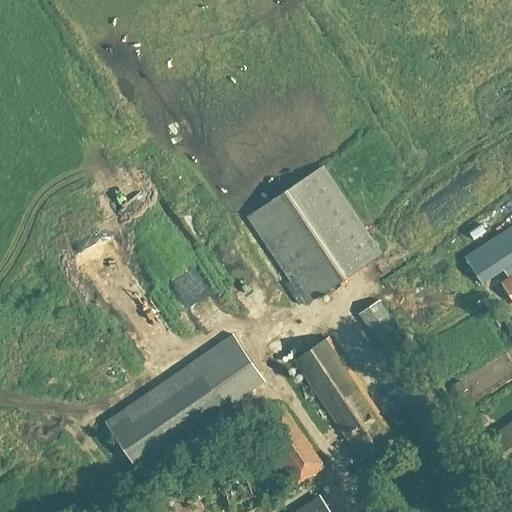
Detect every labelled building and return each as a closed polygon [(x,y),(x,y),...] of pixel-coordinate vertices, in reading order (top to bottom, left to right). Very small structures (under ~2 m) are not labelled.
[(306,305),(383,254),(324,167),(248,218),(306,305)] [(141,239),(163,238),(161,216),(139,217),(141,239)] [(77,252),(84,242),(76,237),(82,228),(73,221),(59,241),(77,252)] [(212,254),(219,273),(243,265),(237,246),(212,254)] [(511,279),(503,285),(511,298),(511,279)] [(359,315),(386,355),(406,342),(379,302),(359,315)] [(270,346),(282,363),(305,347),(292,330),(270,346)] [(231,407),(269,384),(240,336),(107,416),(136,464),(231,407)] [(361,459),(396,436),(328,337),(294,360),(361,459)] [(82,375),(91,394),(111,384),(101,365),(82,375)] [(297,485),(325,468),(283,408),(255,424),(297,485)] [(511,423),(507,427),(509,430),(488,445),(504,469),(511,463),(511,423)] [(329,511),(321,499),(301,511),(329,511)]
